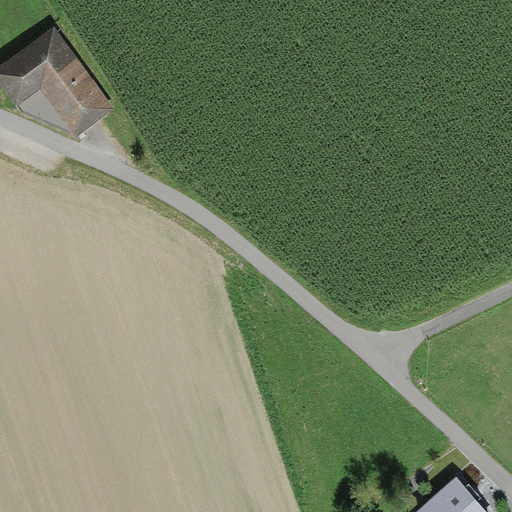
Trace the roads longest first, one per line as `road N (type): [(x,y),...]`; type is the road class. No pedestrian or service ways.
road 1 (residential): [(511,487),(211,220),(0,115)]
road 2 (track): [(511,287),(373,356)]
